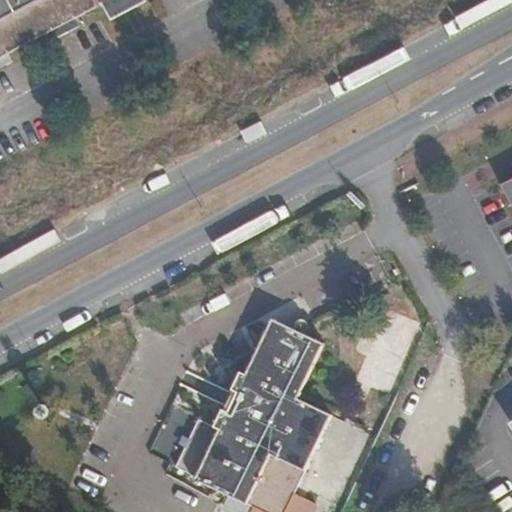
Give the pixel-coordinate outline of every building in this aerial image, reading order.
[(0,0),(0,57),(102,3),(110,17),(141,0),(0,0)] [(511,173),(499,181),(511,205),(511,173)] [(357,382),(406,398),(429,325),(380,309),(357,382)] [(196,480),(230,496),(263,511),(283,511),(333,415),(298,398),(324,344),(275,319),(248,374),(243,372),(215,428),(200,420),(177,468),(197,478),(196,480)] [(263,511),(230,496),(225,506),(236,511),(263,511)]
